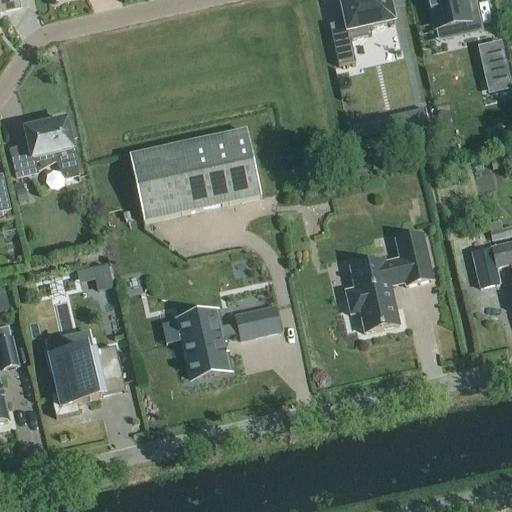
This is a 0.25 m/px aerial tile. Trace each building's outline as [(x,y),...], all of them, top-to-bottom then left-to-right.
[(19,11),(16,0),(0,0),(0,16),(2,16),(2,15),(19,11)] [(358,1),(341,5),(346,25),(330,28),(339,70),(355,66),(350,44),(372,39),(370,31),(394,26),(388,0),(362,0),(358,1)] [(463,0),(428,0),(429,5),(428,6),(430,15),(432,15),(436,34),(468,26),(469,30),(481,28),(476,4),(465,6),(463,0)] [(242,46),(226,51),(238,96),(264,89),(257,60),(278,54),(282,67),(303,61),(302,57),(321,52),(313,13),(297,16),(296,13),(277,17),(276,14),(259,18),(259,20),(237,26),(242,46)] [(501,45),(478,50),(485,83),(509,78),(501,45)] [(424,112),(402,117),(405,132),(428,127),(424,112)] [(37,176),(34,163),(38,162),(43,172),(56,164),(66,181),(79,178),(71,142),(75,141),(72,128),(68,129),(67,124),(26,134),(29,149),(11,154),(17,181),(37,176)] [(261,200),(247,135),(130,160),(144,226),(261,200)] [(0,215),(10,213),(2,179),(0,179),(0,215)] [(13,188),(17,206),(28,204),(24,186),(13,188)] [(511,239),(511,230),(490,235),(492,244),(511,239)] [(350,272),(355,293),(346,295),(351,319),(360,317),(365,337),(399,329),(391,291),(405,288),(406,290),(433,284),(423,238),(396,244),(400,263),(385,266),(385,264),(350,272)] [(511,247),(472,257),(480,292),(500,288),(496,272),(510,269),(511,276),(511,247)] [(114,292),(108,269),(92,272),(98,295),(114,292)] [(216,317),(178,325),(191,384),(229,375),(222,342),(239,338),(241,345),(280,336),(275,313),(236,321),(237,328),(220,332),(216,317)] [(0,332),(0,360),(3,373),(18,370),(12,342),(11,343),(8,331),(0,332)] [(77,409),(99,404),(98,401),(125,394),(115,351),(96,355),(95,352),(50,362),(58,397),(50,399),(56,422),(79,417),(77,409)] [(218,379),(187,388),(195,417),(227,409),(226,405),(238,402),(235,390),(222,393),(218,379)] [(0,427),(8,425),(0,389),(0,427)]
